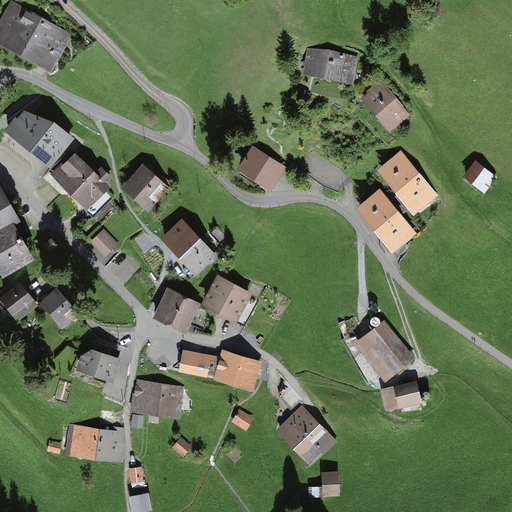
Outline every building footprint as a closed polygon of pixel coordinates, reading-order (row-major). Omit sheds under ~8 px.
[(67,36),(13,5),(0,27),(0,35),(51,64),(67,36)] [(311,51),(307,70),(350,78),(354,59),(343,57),(343,55),(323,52),(322,53),(311,51)] [(371,103),(391,126),(398,121),(399,123),(408,116),(404,111),(405,110),(389,92),(390,91),(382,81),(371,90),(373,92),(370,95),(374,100),(371,103)] [(20,112),(9,126),(11,124),(12,126),(10,128),(51,162),(70,138),(53,124),(49,123),(48,124),(45,121),(25,113),(25,114),(20,112)] [(58,176),(74,192),(93,172),(70,150),(51,169),(58,176)] [(262,155),(254,150),(239,173),(250,180),(253,175),(270,185),(281,168),(268,159),(269,156),(263,153),(262,155)] [(313,150),(302,166),(338,192),(350,176),(313,150)] [(384,168),(390,176),(404,194),(401,197),(412,210),(432,194),(401,155),(384,168)] [(476,162),(466,175),(486,190),(495,177),(476,162)] [(148,163),(127,187),(150,207),(166,189),(165,188),(170,183),(162,176),(159,179),(150,171),(153,168),(148,163)] [(96,175),(93,172),(74,192),(85,202),(82,204),(94,215),(113,197),(104,189),(107,187),(104,183),(109,177),(101,170),(96,175)] [(363,206),(388,238),(389,238),(395,245),(411,232),(402,220),(405,217),(376,182),(364,192),(359,198),(365,205),(363,206)] [(0,228),(9,223),(16,220),(0,192),(0,228)] [(164,236),(182,255),(198,240),(181,221),(164,236)] [(18,239),(9,223),(0,228),(0,261),(5,271),(29,258),(23,247),(25,246),(20,237),(18,239)] [(211,233),(221,243),(227,238),(217,227),(211,233)] [(106,254),(117,243),(104,230),(93,241),(106,254)] [(203,235),(198,240),(182,255),(198,272),(210,261),(211,263),(215,258),(206,249),(212,244),(203,235)] [(51,239),(45,244),(51,250),(56,244),(51,239)] [(246,323),(258,301),(218,279),(206,301),(246,323)] [(37,303),(34,299),(32,300),(21,285),(0,301),(0,304),(5,311),(11,307),(19,317),(37,303)] [(58,290),(51,296),(59,306),(66,300),(58,290)] [(167,291),(156,314),(183,328),(188,319),(190,321),(189,323),(203,330),(209,318),(206,309),(167,291)] [(66,300),(59,306),(51,296),(43,302),(64,326),(78,315),(74,309),(66,300)] [(248,332),(275,346),(284,327),(257,313),(248,332)] [(359,343),(385,377),(411,357),(384,323),(359,343)] [(95,347),(93,352),(92,352),(85,356),(82,367),(110,376),(118,351),(102,346),(101,349),(95,347)] [(186,351),(183,369),(216,375),(252,387),(260,363),(228,353),(228,354),(223,352),(221,357),(186,351)] [(140,408),(158,411),(162,385),(139,381),(137,394),(133,394),(132,406),(141,408),(140,408)] [(423,397),(422,394),(417,395),(414,383),(383,390),(387,407),(423,399),(423,397)] [(183,388),(162,385),(158,411),(180,414),(183,388)] [(291,407),(302,398),(290,385),(280,394),(291,407)] [(276,410),(278,420),(280,422),(288,415),(280,407),(276,410)] [(304,431),(307,435),(319,424),(302,409),(282,427),(285,431),(294,441),(304,431)] [(239,411),(234,420),(244,426),(250,417),(239,411)] [(133,417),(132,426),(140,427),(142,418),(133,417)] [(319,423),(319,424),(307,435),(304,431),(294,441),(309,457),(307,458),(311,463),(323,451),(321,449),(327,444),(330,446),(336,441),(319,423)] [(71,451),(96,454),(99,429),(70,426),(67,453),(70,454),(71,451)] [(113,431),(99,429),(96,454),(119,457),(122,457),(124,441),(123,433),(114,432),(114,431),(113,431)] [(182,439),(176,446),(184,453),(190,446),(182,439)] [(57,451),(59,443),(50,441),(49,450),(57,451)] [(131,470),(132,481),(143,480),(141,469),(131,470)] [(325,481),(325,494),(338,494),(338,473),(324,474),(324,481),(325,481)] [(132,497),(134,509),(148,507),(146,495),(132,497)]
